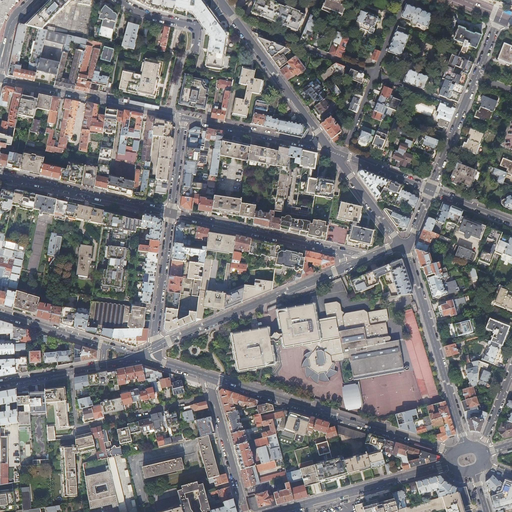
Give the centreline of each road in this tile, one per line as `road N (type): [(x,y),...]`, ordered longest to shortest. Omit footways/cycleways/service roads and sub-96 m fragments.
road 1 (residential): [(213,377),(452,452)]
road 2 (residential): [(465,447),(400,243)]
road 3 (residential): [(156,347),(342,267)]
road 4 (residential): [(184,117),(0,77)]
road 5 (residential): [(499,16),(431,189)]
road 6 (secondary): [(274,511),(450,464)]
road 7 (residential): [(330,148),(224,6)]
road 8 (residential): [(0,175),(171,213)]
road 9 (residential): [(171,213),(339,251)]
road 10 (residential): [(330,148),(184,117)]
road 11 (residential): [(213,377),(244,511)]
road 12 (residential): [(156,347),(171,213)]
